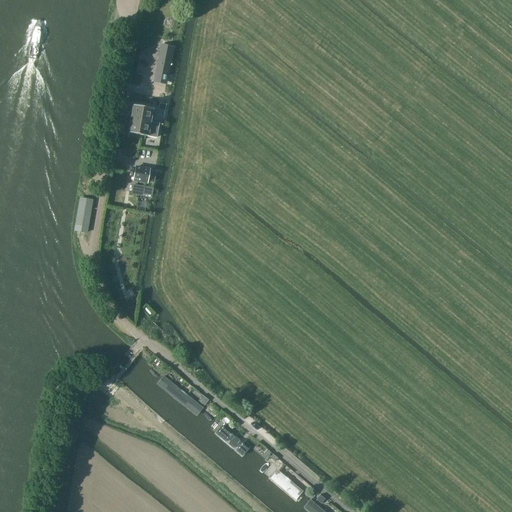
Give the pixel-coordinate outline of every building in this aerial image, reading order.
[(161,44),(154,82),(168,85),(175,47),(161,44)] [(133,105),(131,119),(152,122),(154,111),(153,110),(153,108),(133,105)] [(152,122),(131,119),(129,132),(148,136),(149,134),(150,134),(152,122)] [(149,169),(136,167),(134,180),(147,182),(149,169)] [(153,188),(144,186),(142,194),(152,196),(153,188)] [(87,199),(81,198),(76,231),(81,232),(87,233),(92,200),(87,199)] [(159,326),(153,320),(152,321),(165,334),(166,333),(159,326)] [(157,385),(197,418),(204,409),(165,377),(157,385)] [(102,398),(109,404),(110,403),(103,397),(105,395),(101,391),(99,393),(92,388),(91,389),(99,395),(101,392),(102,393),(104,395),(102,398)] [(198,401),(204,406),(209,401),(204,397),(202,399),(200,398),(198,401)] [(223,412),(218,417),(222,421),(227,415),(223,412)] [(215,435),(242,458),(250,450),(222,426),(215,435)] [(270,451),(268,450),(263,455),(266,458),(271,452),(270,451)] [(278,458),(273,454),(270,457),(275,462),(278,458)] [(269,480),(296,503),(304,493),(277,471),(269,480)] [(303,508),(307,511),(325,511),(311,499),(303,508)]
